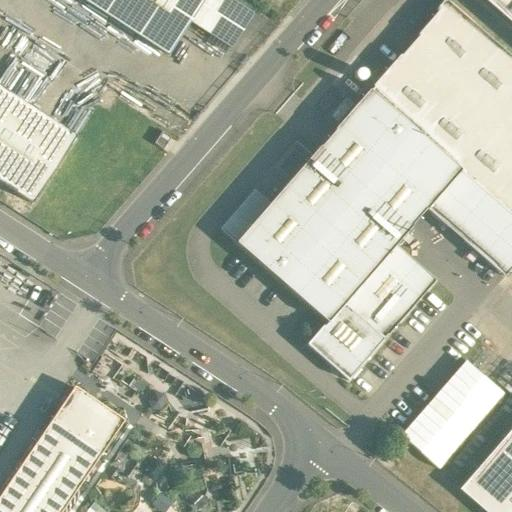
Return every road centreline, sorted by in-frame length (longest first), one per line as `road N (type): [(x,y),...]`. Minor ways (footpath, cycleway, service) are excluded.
road 1 (unclassified): [(322,0),(81,278)]
road 2 (unclassified): [(81,278),(310,434)]
road 3 (residential): [(310,434),(408,511)]
